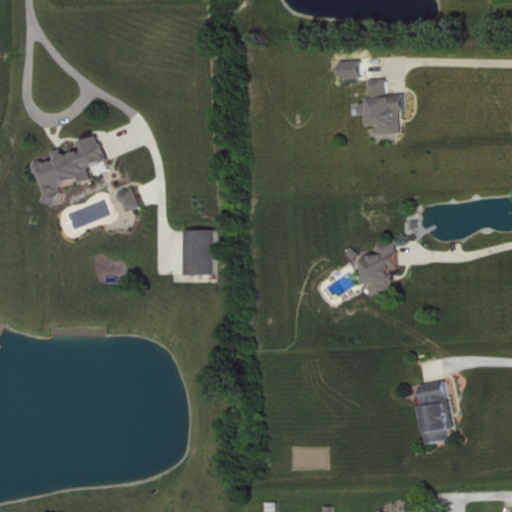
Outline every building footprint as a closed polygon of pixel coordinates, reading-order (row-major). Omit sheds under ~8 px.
[(368,60),(348,61),(349,79),(369,78),(368,60)] [(409,134),(408,112),(413,111),(412,94),(394,95),(393,79),(376,80),(377,103),(367,103),(368,116),(376,115),(376,125),(383,125),(384,135),(409,134)] [(117,161),(107,136),(88,143),(91,150),(74,156),(71,149),(62,152),(64,158),(43,166),(58,205),(73,200),(69,188),(88,181),(89,185),(102,180),(98,168),(117,161)] [(126,193),(134,213),(149,207),(141,187),(126,193)] [(224,230),(195,230),(195,275),(224,275),(224,230)] [(377,294),(404,293),(402,270),(406,269),(404,243),(387,244),(387,255),(375,256),(377,294)] [(460,441),(458,430),(463,429),(455,381),(430,385),(433,408),(431,409),(437,444),(460,441)]
